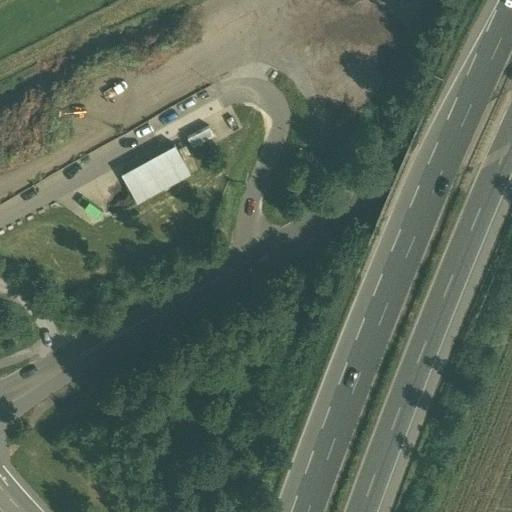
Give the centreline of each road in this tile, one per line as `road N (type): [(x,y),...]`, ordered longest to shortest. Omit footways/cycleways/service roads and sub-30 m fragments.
road 1 (unclassified): [(0,406),(511,113)]
road 2 (motorway): [(511,10),(404,246),(309,511)]
road 3 (motorway): [(358,511),(511,120)]
